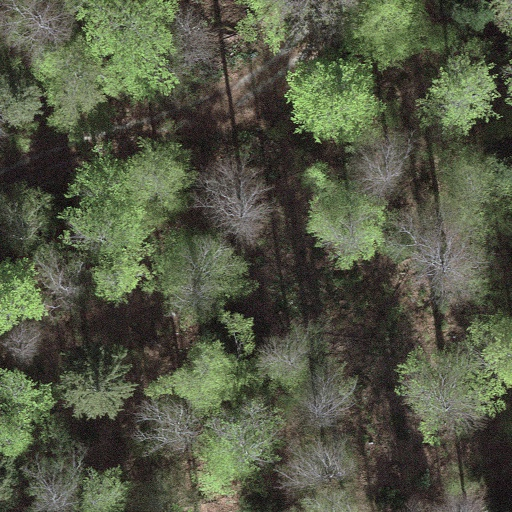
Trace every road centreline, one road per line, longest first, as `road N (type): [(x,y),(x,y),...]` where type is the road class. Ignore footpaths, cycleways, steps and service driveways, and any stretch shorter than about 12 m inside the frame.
road 1 (track): [(347,0),(257,87),(0,181)]
road 2 (track): [(222,105),(0,112)]
